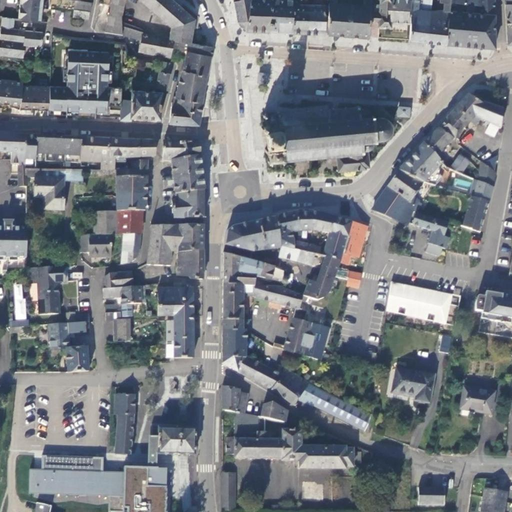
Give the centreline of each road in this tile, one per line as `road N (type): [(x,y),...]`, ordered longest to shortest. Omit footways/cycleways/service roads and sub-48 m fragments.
road 1 (residential): [(162,132),(141,267),(93,274),(101,376)]
road 2 (residential): [(208,365),(307,417),(425,464),(465,469)]
road 3 (residential): [(479,73),(458,64),(226,50)]
road 4 (residential): [(97,0),(94,32),(176,62),(162,132)]
road 5 (unclassified): [(485,277),(379,255),(381,225),(365,217),(353,191)]
road 6 (tertiary): [(208,365),(215,229),(239,191)]
road 7 (tertiary): [(353,191),(446,90),(479,73)]
road 8 (tertiary): [(0,124),(162,132)]
road 9 (unclassified): [(485,277),(511,127)]
road 10 (tertiary): [(210,511),(208,365)]
